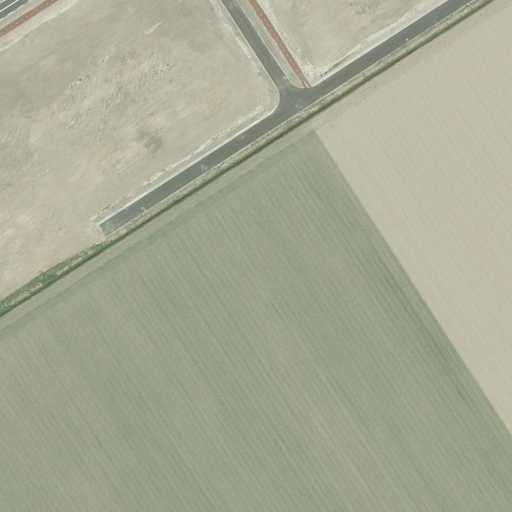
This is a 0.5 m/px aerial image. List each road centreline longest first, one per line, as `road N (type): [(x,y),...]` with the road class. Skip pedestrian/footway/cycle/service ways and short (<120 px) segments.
road 1 (unclassified): [(105,228),(295,105)]
road 2 (unclassified): [(295,105),(460,0)]
road 3 (unclassified): [(295,105),(228,0)]
